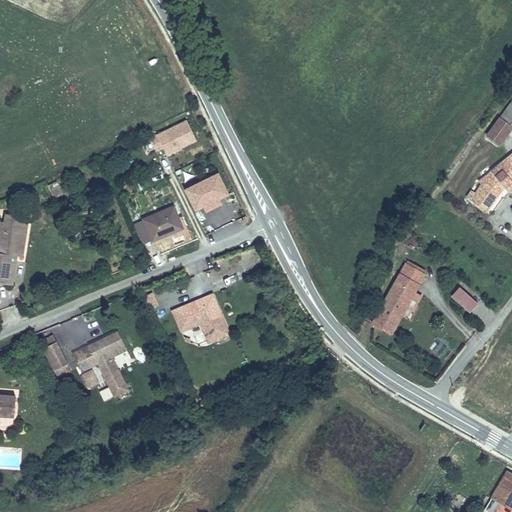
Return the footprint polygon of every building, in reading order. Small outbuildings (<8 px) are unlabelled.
[(511,124),(511,116),(504,110),(499,117),(511,126),(511,124)] [(499,146),(511,129),(511,126),(499,117),(484,135),(499,146)] [(149,133),(155,150),(164,147),(166,152),(197,142),(189,119),(149,133)] [(504,188),(511,181),(511,152),(489,170),(504,188)] [(223,203),(219,198),(231,191),(219,168),(184,187),(196,210),(206,204),(210,210),(223,203)] [(504,188),(489,170),(478,180),(481,183),(497,196),(504,188)] [(486,212),(497,196),(481,183),(470,200),(486,212)] [(182,227),(171,204),(143,218),(154,241),(182,227)] [(0,279),(16,282),(21,253),(27,254),(28,244),(23,243),(26,224),(32,225),(33,212),(12,210),(11,215),(9,225),(5,234),(0,233),(0,279)] [(9,225),(11,215),(1,214),(0,225),(0,233),(5,234),(9,225)] [(28,244),(32,225),(26,224),(23,243),(28,244)] [(407,260),(402,270),(422,281),(427,272),(407,260)] [(402,270),(371,323),(391,334),(402,316),(416,293),(422,281),(402,270)] [(460,284),(451,294),(470,311),(479,301),(460,284)] [(416,293),(402,316),(408,318),(411,311),(415,311),(422,297),(416,293)] [(215,294),(183,308),(192,328),(203,323),(211,342),(232,334),(215,294)] [(192,328),(183,308),(176,311),(184,331),(192,328)] [(62,358),(51,328),(37,334),(49,363),(62,358)] [(125,351),(117,328),(76,345),(81,356),(90,352),(95,364),(125,351)] [(95,364),(90,352),(81,356),(86,368),(95,364)] [(0,413),(13,415),(15,394),(0,392),(0,413)] [(511,511),(511,466),(507,463),(491,489),(509,500),(502,511),(511,511)]
